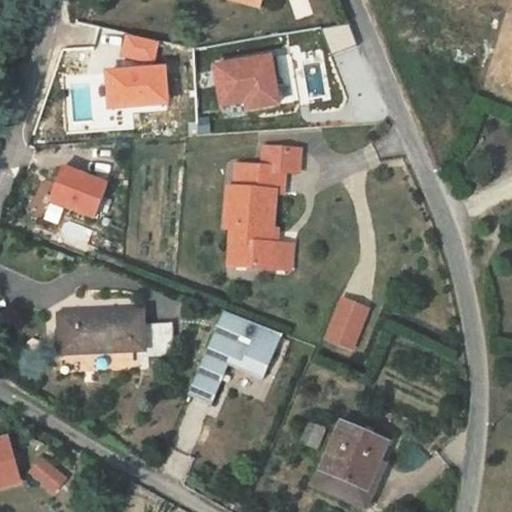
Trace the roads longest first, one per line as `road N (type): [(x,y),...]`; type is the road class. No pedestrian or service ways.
road 1 (residential): [(353,0),(439,209),(474,338),(476,441),(465,511)]
road 2 (track): [(0,394),(206,511)]
road 3 (unclassified): [(56,0),(0,165)]
